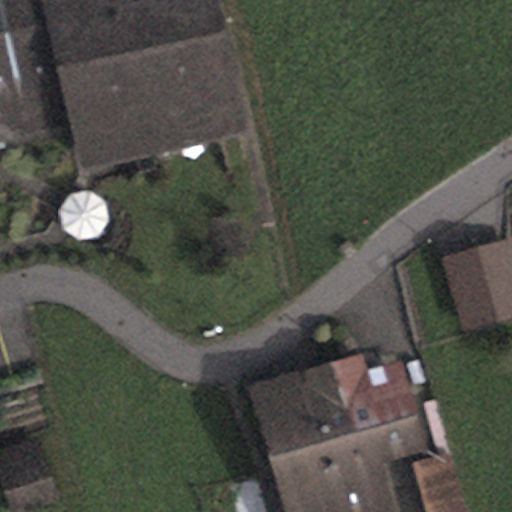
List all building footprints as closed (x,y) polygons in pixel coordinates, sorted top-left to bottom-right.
[(0,0),(0,127),(2,127),(8,117),(19,123),(36,119),(42,109),(53,116),(79,109),(88,147),(99,154),(117,149),(123,139),(134,146),(151,142),(157,132),(168,138),(185,134),(191,124),(202,130),(219,126),(228,113),(201,0),(0,0)] [(511,308),(511,256),(509,244),(450,261),(468,321),(511,308)] [(283,476),(371,451),(419,436),(404,384),(369,395),(358,359),(258,389),(283,476)] [(0,458),(16,507),(50,496),(33,444),(0,455),(0,458)] [(371,451),(283,476),(293,511),(386,511),(372,457),(371,451)] [(432,511),(464,511),(449,456),(426,465),(434,490),(427,492),(432,511)]
